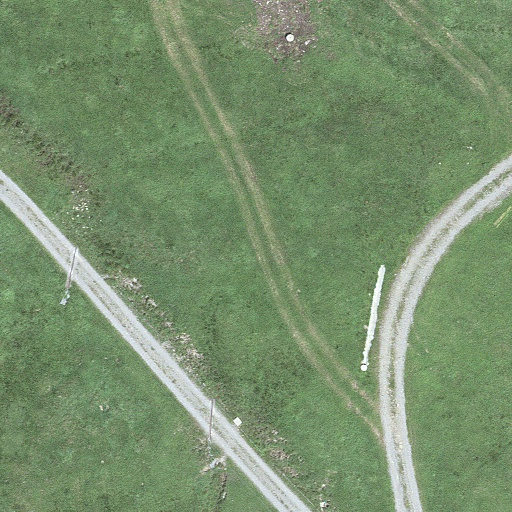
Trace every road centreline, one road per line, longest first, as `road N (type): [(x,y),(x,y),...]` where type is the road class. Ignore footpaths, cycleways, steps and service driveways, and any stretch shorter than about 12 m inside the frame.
road 1 (track): [(309,511),(221,397),(0,161)]
road 2 (track): [(408,511),(389,345),(417,269),(458,209),(511,170)]
